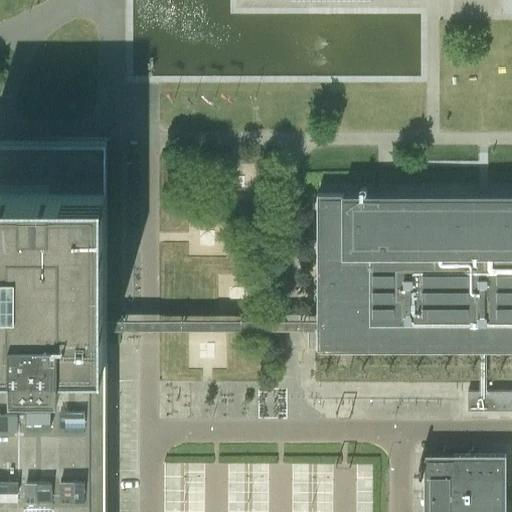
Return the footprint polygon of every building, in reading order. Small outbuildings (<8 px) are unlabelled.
[(0,511),(106,511),(106,374),(64,374),(64,358),(106,358),(106,341),(106,332),(106,329),(107,322),(106,319),(107,145),(107,139),(105,139),(105,144),(105,150),(93,150),(0,149),(0,511)] [(347,193),(317,194),(317,289),(317,322),(317,332),(317,351),(341,351),(352,351),(511,350),(511,193),(482,193),(347,193)] [(317,322),(107,322),(106,329),(106,332),(317,332),(317,322)] [(352,479),(352,351),(341,351),(341,479),(352,479)] [(511,408),(511,389),(469,388),(469,407),(511,408)] [(424,506),(423,511),(504,511),(504,454),(424,454),(424,495),(424,506)]
